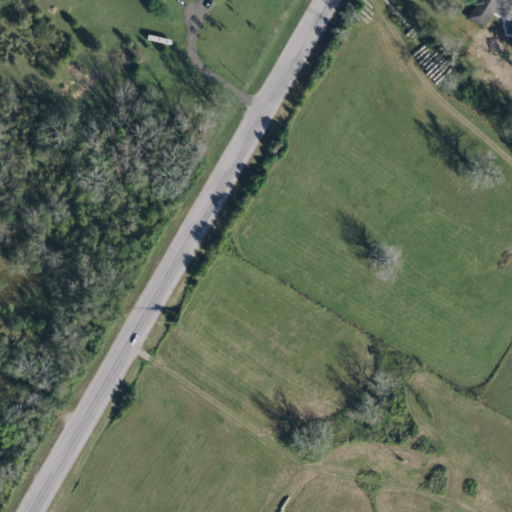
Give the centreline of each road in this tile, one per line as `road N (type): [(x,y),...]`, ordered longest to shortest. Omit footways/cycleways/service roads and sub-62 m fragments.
road 1 (secondary): [(27,511),(323,0)]
road 2 (residential): [(160,282),(0,196)]
road 3 (residential): [(277,79),(152,0)]
